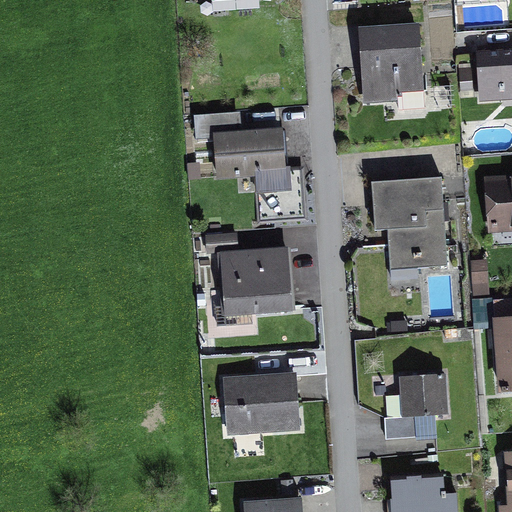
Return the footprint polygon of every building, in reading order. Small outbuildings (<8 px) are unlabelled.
[(427,0),(346,0),(347,8),(428,0),(427,0)] [(362,73),(364,103),(426,99),(421,29),(359,33),(362,73)] [(511,51),(474,54),(477,102),(511,99),(511,51)] [(214,140),(218,183),(257,179),(259,193),(289,190),(284,134),(214,140)] [(511,178),(485,180),(487,233),(511,231),(511,178)] [(392,232),(393,271),(447,268),(443,183),(374,186),(376,232),(392,232)] [(237,233),(207,235),(209,252),(238,250),(237,233)] [(216,255),(220,318),(287,314),(283,257),(283,250),(216,255)] [(487,261),(471,262),(473,297),(488,296),(487,261)] [(511,302),(492,304),(494,327),(511,325),(511,302)] [(511,325),(494,327),(500,396),(511,395),(511,325)] [(224,379),(227,435),(297,431),(294,375),(224,379)] [(400,382),(403,417),(447,414),(444,378),(400,382)] [(417,418),(384,420),(385,443),(418,441),(417,418)] [(511,511),(511,457),(506,458),(508,507),(495,507),(495,511),(511,511)] [(292,476),(277,477),(279,498),(294,497),(292,476)] [(389,485),(391,511),(456,511),(453,479),(389,485)] [(243,506),(243,511),(301,511),(300,501),(243,506)]
